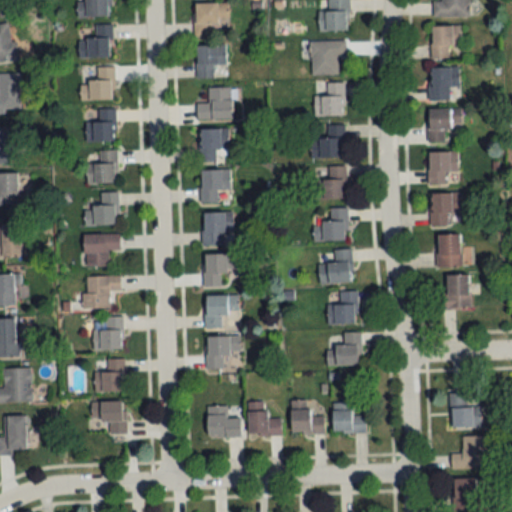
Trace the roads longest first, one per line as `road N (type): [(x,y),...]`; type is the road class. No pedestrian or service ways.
road 1 (residential): [(386,0),(381,177),(402,353),(406,511)]
road 2 (residential): [(148,0),(166,483)]
road 3 (residential): [(0,503),(43,486),(405,473)]
